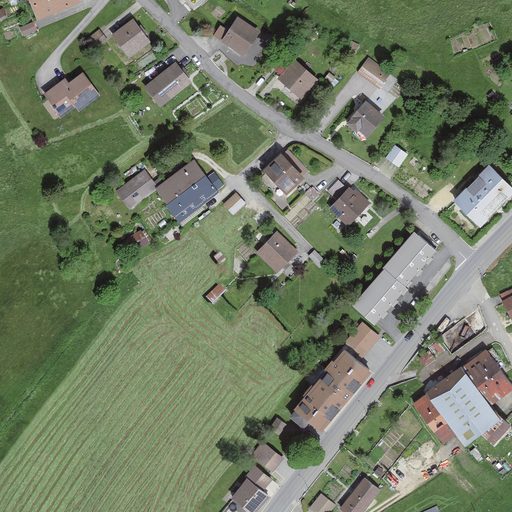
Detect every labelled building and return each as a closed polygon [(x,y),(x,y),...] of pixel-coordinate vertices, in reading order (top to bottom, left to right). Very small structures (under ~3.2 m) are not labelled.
[(76,0),(24,0),(33,20),(77,2),(76,0)] [(131,20),(107,38),(125,62),(149,44),(131,20)] [(256,37),(226,20),(214,40),(244,58),(256,37)] [(318,85),(288,60),(273,78),(302,103),(318,85)] [(378,90),(386,79),(364,63),(356,73),(378,90)] [(191,86),(174,64),(140,91),(157,113),(191,86)] [(97,97),(80,73),(65,83),(62,79),(38,95),(56,120),(73,108),(76,113),(97,97)] [(364,100),(344,124),(365,141),(385,117),(364,100)] [(383,160),(397,169),(407,155),(393,146),(383,160)] [(305,181),(282,156),(259,177),(282,202),(305,181)] [(215,196),(190,161),(153,188),(178,223),(215,196)] [(511,196),(511,191),(483,165),(447,204),(477,232),(511,196)] [(153,188),(141,170),(111,189),(123,208),(153,188)] [(371,200),(347,181),(323,211),(347,231),(371,200)] [(224,204),(235,213),(247,200),(236,190),(224,204)] [(300,252),(278,230),(258,251),(281,272),(300,252)] [(422,269),(438,250),(418,233),(401,252),(422,269)] [(405,289),(422,269),(401,252),(385,272),(405,289)] [(389,308),(405,289),(385,272),(369,291),(389,308)] [(373,328),(389,308),(369,291),(352,311),(373,328)] [(511,296),(500,303),(511,327),(511,296)] [(336,349),(312,379),(339,400),(363,370),(336,349)] [(511,385),(482,349),(456,365),(420,381),(422,397),(408,405),(440,446),(450,437),(458,445),(473,433),(491,445),(509,427),(493,411),(511,391),(511,385)] [(312,379),(289,409),(315,430),(339,400),(312,379)] [(263,440),(252,455),(273,471),(284,456),(263,440)] [(363,511),(381,490),(363,475),(337,506),(322,494),(306,511),(331,511),(335,508),(340,511),(363,511)] [(245,477),(227,498),(244,511),(255,511),(269,496),(245,477)]
